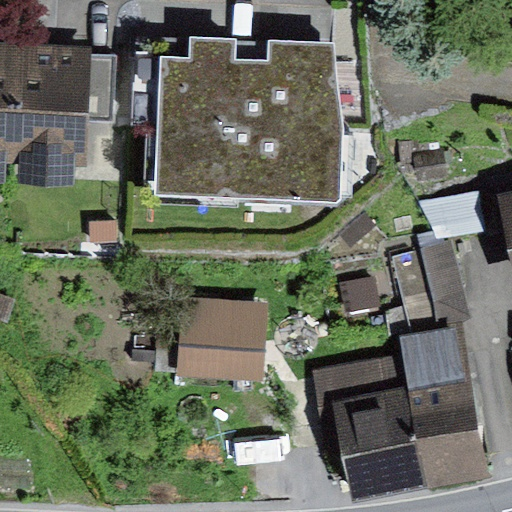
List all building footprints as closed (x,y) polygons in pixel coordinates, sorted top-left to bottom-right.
[(194,65),(163,64),(158,195),(332,202),(338,47),(269,44),(268,67),(237,66),(238,45),(195,43),(194,65)] [(20,49),(0,48),(0,192),(6,193),(7,169),(17,168),(20,49)] [(93,51),(20,49),(17,168),(24,168),(24,192),(76,193),(77,174),(88,175),(90,124),(110,124),(112,59),(93,59),(93,51)] [(443,152),(415,155),(418,184),(446,181),(443,152)] [(511,197),(497,201),(511,271),(511,197)] [(378,229),(364,214),(339,236),(353,251),(378,229)] [(117,222),(84,223),(85,246),(118,246),(117,222)] [(451,245),(393,258),(406,318),(465,305),(451,245)] [(374,278),(341,284),(347,316),(380,310),(374,278)] [(0,294),(0,321),(7,324),(15,300),(0,294)] [(267,304),(183,299),(178,379),(262,384),(267,304)] [(464,332),(402,344),(411,392),(431,495),(493,483),(464,332)] [(352,509),(431,495),(411,392),(388,396),(382,360),(311,373),(318,410),(334,407),(352,509)]
